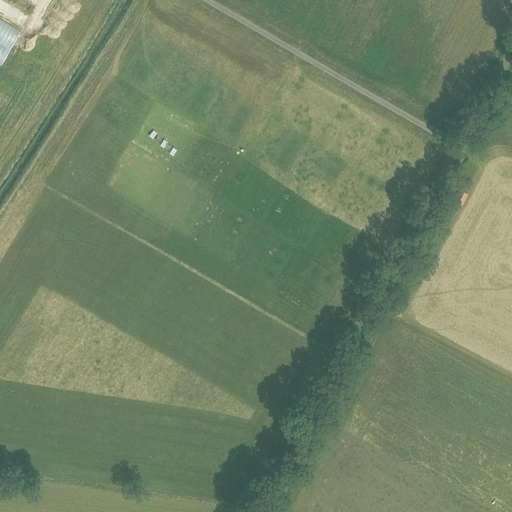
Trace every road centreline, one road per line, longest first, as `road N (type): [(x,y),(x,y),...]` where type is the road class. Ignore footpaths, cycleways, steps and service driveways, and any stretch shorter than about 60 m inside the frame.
road 1 (unclassified): [(258,511),(464,148)]
road 2 (unclassified): [(464,148),(207,0)]
road 3 (track): [(141,0),(0,237)]
road 4 (track): [(117,0),(0,186)]
